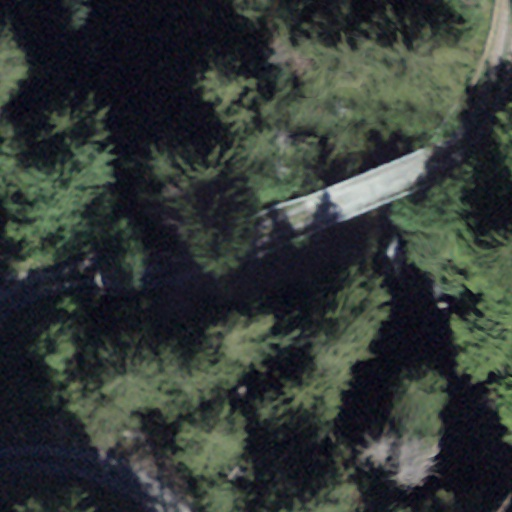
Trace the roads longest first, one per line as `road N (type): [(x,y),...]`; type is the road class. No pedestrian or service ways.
road 1 (track): [(5,323),(426,172),(480,128),(511,28)]
road 2 (track): [(164,511),(110,468),(0,463)]
